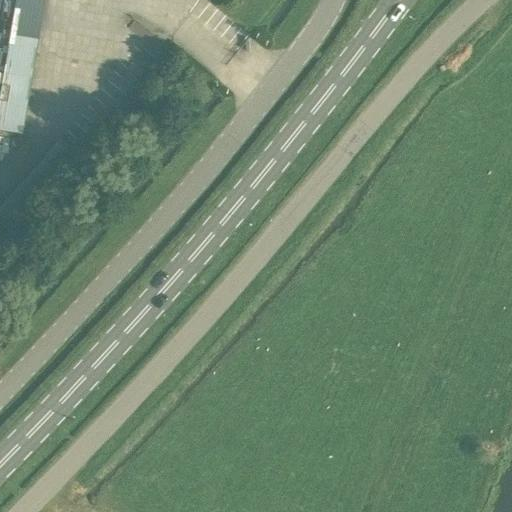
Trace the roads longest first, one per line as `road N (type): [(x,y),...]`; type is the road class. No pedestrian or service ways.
road 1 (unclassified): [(27,511),(410,64),(480,0)]
road 2 (secondary): [(0,457),(223,212),(390,0)]
road 3 (unclassified): [(0,396),(325,0)]
